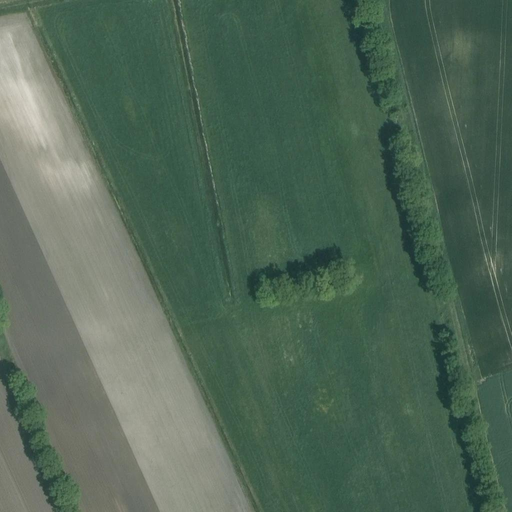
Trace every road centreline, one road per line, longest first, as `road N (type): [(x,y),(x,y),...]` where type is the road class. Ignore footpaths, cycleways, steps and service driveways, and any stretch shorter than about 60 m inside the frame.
road 1 (unknown): [(495,511),(366,0)]
road 2 (track): [(511,126),(425,158),(384,0)]
